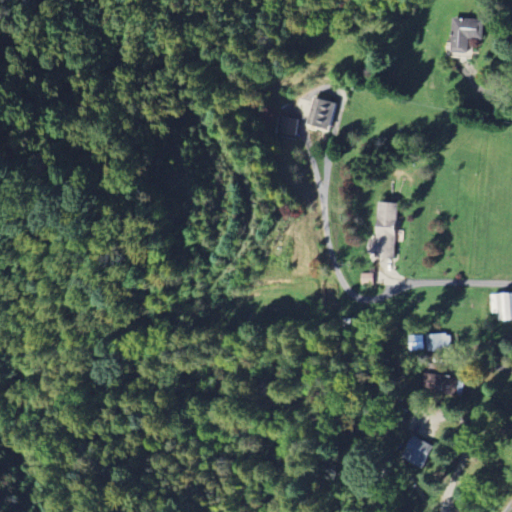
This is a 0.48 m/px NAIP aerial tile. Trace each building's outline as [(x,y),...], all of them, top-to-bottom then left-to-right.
[(472,53),(473,39),(488,40),(489,20),(454,19),(453,53),(472,53)] [(309,127),(334,133),(341,103),(315,97),(309,127)] [(298,118),(277,117),(276,135),(297,136),(298,118)] [(399,258),(400,206),(379,206),(377,240),(369,239),(368,257),(399,258)] [(376,285),(375,274),(361,274),(361,286),(376,285)] [(511,294),(503,295),(504,322),(511,321),(511,294)] [(410,352),(452,350),(452,334),(409,336),(410,352)] [(423,391),(459,397),(463,380),(426,373),(423,391)] [(438,445),(415,437),(406,460),(430,468),(438,445)]
